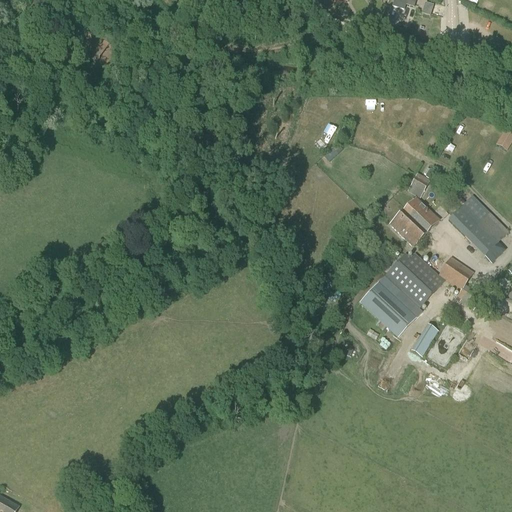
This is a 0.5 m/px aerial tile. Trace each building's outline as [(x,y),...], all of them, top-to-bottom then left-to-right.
[(495,146),(506,152),(511,143),(511,130),(507,127),(495,146)] [(339,140),(343,142),(347,130),(342,129),(339,140)] [(435,134),(430,143),(437,147),(442,138),(435,134)] [(342,151),(336,144),(323,156),(329,163),(342,151)] [(425,178),(428,180),(430,179),(433,173),(433,172),(431,170),(429,170),(429,171),(427,170),(424,175),(426,176),(425,177),(425,178)] [(417,175),(410,187),(422,194),(429,182),(417,175)] [(389,226),(413,249),(439,222),(416,199),(389,226)] [(456,230),(464,238),(484,258),(509,234),(489,213),(478,224),(471,216),(456,230)] [(386,275),(421,308),(440,288),(405,255),(386,275)] [(457,307),(470,316),(481,300),(464,288),(474,274),(451,259),(437,278),(459,293),(456,298),(460,301),(457,307)] [(378,284),(359,304),(394,337),(397,340),(416,319),(378,284)] [(415,353),(426,358),(439,330),(427,325),(415,353)] [(426,361),(423,367),(436,374),(439,368),(426,361)] [(0,511),(16,511),(19,509),(0,497),(0,511)]
